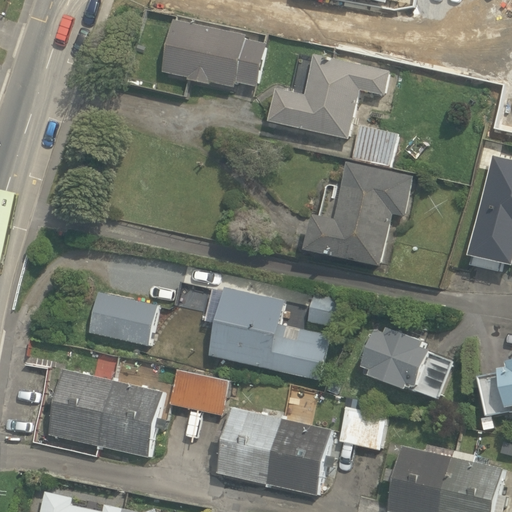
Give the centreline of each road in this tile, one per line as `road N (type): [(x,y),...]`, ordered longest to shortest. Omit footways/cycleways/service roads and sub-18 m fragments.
road 1 (unknown): [(0,448),(76,450),(201,472),(357,511)]
road 2 (secondary): [(0,213),(70,0)]
